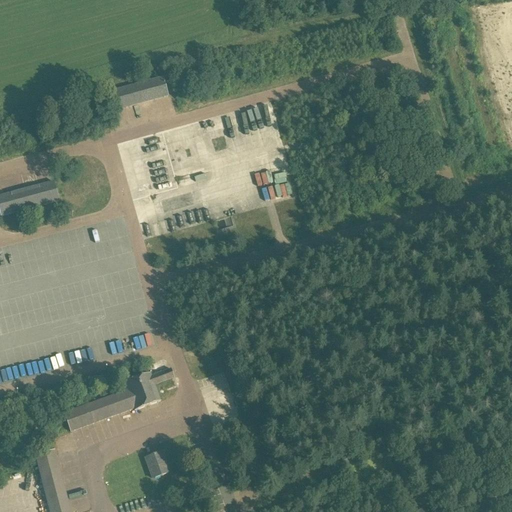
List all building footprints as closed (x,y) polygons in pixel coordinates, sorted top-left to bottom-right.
[(110,93),(115,112),(117,111),(128,108),(130,108),(129,107),(141,104),(141,105),(142,104),(154,101),(155,101),(166,97),(166,98),(168,97),(163,78),(110,93)] [(59,202),(54,183),(0,197),(0,215),(1,217),(2,217),(3,221),(11,218),(10,215),(59,202)] [(64,414),(70,433),(72,432),(83,428),(84,428),(96,423),(96,424),(97,423),(108,419),(109,419),(120,414),(120,415),(125,413),(126,413),(132,410),(133,410),(134,410),(134,412),(160,402),(154,386),(174,379),(171,370),(151,377),(150,374),(124,383),(127,391),(64,414)] [(70,511),(55,453),(36,458),(49,511),(70,511)] [(162,453),(153,456),(145,459),(153,479),(169,473),(162,453)] [(511,511),(511,500),(502,509),(505,511),(511,511)]
